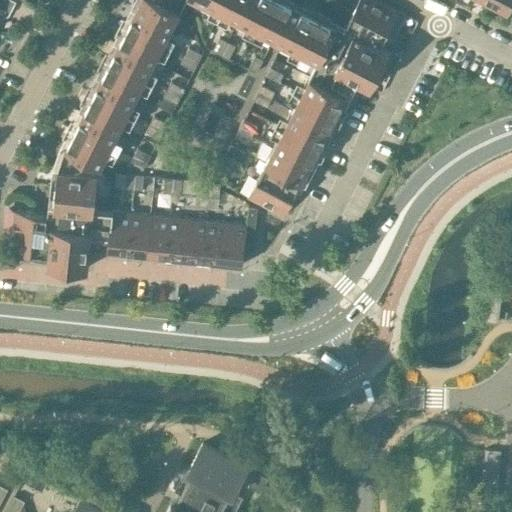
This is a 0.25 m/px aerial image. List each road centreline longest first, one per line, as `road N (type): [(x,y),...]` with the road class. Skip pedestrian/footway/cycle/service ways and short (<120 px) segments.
road 1 (tertiary): [(511,133),(426,183),(368,279),(297,338),(259,345),(0,316)]
road 2 (residential): [(0,271),(92,279),(107,267),(292,287),(437,23)]
road 3 (residential): [(0,154),(80,0)]
